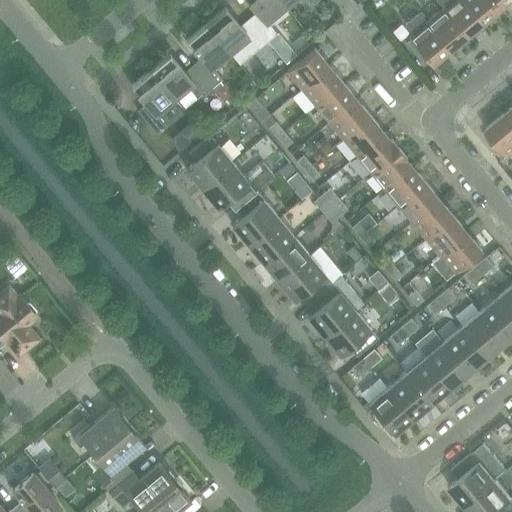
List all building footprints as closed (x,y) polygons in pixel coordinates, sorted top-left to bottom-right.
[(285,6),(280,0),(248,0),(260,14),(251,21),(267,41),(277,33),(267,21),(285,6)] [(483,22),(464,0),(436,0),(437,0),(443,8),(464,33),(471,26),(473,28),(472,29),(473,30),(483,22)] [(497,5),(492,0),(464,0),(483,22),(492,14),(492,13),(491,14),(489,12),(497,5)] [(225,7),(206,23),(230,52),(240,64),(267,41),(251,21),(242,28),(225,7)] [(464,33),(443,8),(426,22),(449,49),(459,41),(458,40),(457,41),(456,39),(464,33)] [(405,23),(413,33),(409,36),(411,38),(406,42),(416,54),(420,50),(431,63),(432,64),(449,49),(426,22),(419,12),(405,23)] [(230,52),(206,23),(187,39),(204,60),(196,67),(212,87),(222,79),(212,67),(230,52)] [(323,59),(314,48),(313,48),(314,49),(287,71),(301,88),(326,68),(320,60),(322,58),(322,59),(323,59)] [(169,53),(150,69),(174,98),(192,83),(202,95),(212,87),(196,67),(187,74),(169,53)] [(333,75),(326,68),(301,88),(315,105),(343,82),(335,72),(334,73),(334,74),(333,75)] [(174,98),(150,69),(131,85),(149,106),(140,113),(156,133),(166,125),(156,113),(174,98)] [(351,92),(343,82),(315,105),(329,122),(354,101),(347,93),(349,92),(350,93),(351,92)] [(278,108),(286,101),(274,86),(266,93),(278,108)] [(248,102),(257,112),(263,120),(270,114),(255,96),(248,102)] [(360,109),(354,101),(329,122),(342,138),(370,115),(362,105),(361,106),(362,107),(360,109)] [(511,106),(503,114),(511,125),(511,106)] [(290,113),(283,120),(294,132),(302,124),(290,113)] [(511,153),(511,125),(503,114),(485,129),(486,130),(497,143),(493,147),(502,158),(507,154),(509,156),(511,153)] [(379,125),(370,115),(342,138),(357,155),(382,135),(375,126),(377,125),(378,126),(379,125)] [(181,130),(191,141),(202,132),(193,120),(181,130)] [(276,121),(269,127),(277,136),(284,131),(276,121)] [(292,141),(284,131),(277,136),(285,147),(292,141)] [(233,162),(210,134),(188,152),(195,161),(186,169),(192,176),(198,183),(199,182),(200,181),(204,185),(202,186),(203,187),(233,162)] [(388,143),(382,135),(357,155),(370,172),(399,148),(391,139),(390,139),(391,140),(388,143)] [(407,157),(399,148),(370,172),(384,189),(409,168),(403,160),(406,158),(407,157)] [(303,154),(296,160),(304,170),(312,164),(303,154)] [(262,161),(245,176),(233,162),(203,187),(204,186),(208,190),(207,192),(206,191),(205,192),(211,200),(212,199),(218,207),(227,199),(234,208),(256,190),(274,175),(262,161)] [(320,174),(312,164),(304,170),(313,180),(320,174)] [(416,176),(409,168),(384,189),(398,205),(426,182),(418,172),(417,173),(418,174),(416,176)] [(434,192),(426,182),(398,205),(412,222),(437,201),(430,193),(432,192),(433,193),(434,192)] [(329,187),(323,192),(322,193),(332,204),(339,198),(329,187)] [(279,217),(256,190),(234,208),(241,216),(232,224),(238,231),(237,231),(244,239),(245,238),(245,237),(246,236),(250,241),(248,242),(249,242),(279,217)] [(332,204),(322,193),(314,200),(323,211),(332,204)] [(348,209),(339,198),(332,204),(340,215),(348,209)] [(443,209),(437,201),(412,222),(425,239),(453,215),(445,206),(444,206),(445,207),(443,209)] [(340,215),(332,204),(323,211),(332,222),(340,215)] [(462,225),(453,215),(425,239),(439,255),(464,234),(458,227),(460,225),(461,226),(462,225)] [(294,236),(279,217),(249,242),(249,243),(250,242),(254,246),(252,247),(251,248),(257,255),(263,261),(294,236)] [(358,221),(351,227),(360,237),(367,231),(358,221)] [(375,241),(367,231),(360,237),(368,247),(375,241)] [(471,242),(464,234),(439,255),(432,261),(446,279),(481,250),(481,251),(482,250),(473,239),(472,240),(473,241),(471,242)] [(309,254),(294,236),(263,261),(268,268),(274,276),(276,275),(275,274),(277,273),(280,277),(279,279),(309,254)] [(415,251),(400,258),(406,272),(421,265),(415,251)] [(332,282),(309,254),(279,279),(280,280),(281,278),(284,283),(283,284),(282,285),(288,292),(294,299),(303,291),(310,300),(332,282)] [(386,254),(379,260),(387,270),(394,264),(386,254)] [(493,266),(485,256),(474,265),(482,275),(493,266)] [(403,274),(394,264),(387,270),(396,280),(403,274)] [(482,275),(474,265),(463,274),(471,284),(482,275)] [(341,275),(332,282),(310,300),(318,308),(308,316),(314,323),(314,324),(320,331),(321,330),(322,329),(326,333),(325,334),(355,310),(364,302),(341,275)] [(6,340),(18,355),(38,338),(26,324),(36,315),(35,313),(35,310),(29,303),(26,303),(20,295),(19,296),(9,283),(0,290),(0,334),(5,341),(6,340)] [(511,283),(498,295),(511,311),(511,283)] [(456,296),(448,287),(437,296),(445,305),(456,296)] [(415,289),(408,295),(416,305),(424,299),(415,289)] [(511,311),(498,295),(480,310),(505,340),(505,339),(504,338),(511,334),(511,311)] [(445,305),(437,296),(426,305),(434,314),(445,305)] [(378,337),(355,310),(325,334),(325,335),(327,334),(330,338),(329,339),(327,340),(334,347),(340,354),(349,347),(356,355),(378,337)] [(505,340),(480,310),(461,325),(487,356),(495,349),(496,350),(499,347),(498,346),(503,339),(504,340),(505,340)] [(419,327),(411,318),(400,327),(408,336),(419,327)] [(487,356),(461,325),(443,340),(468,370),(467,368),(475,365),(476,366),(479,363),(487,356)] [(408,336),(400,327),(389,336),(397,345),(408,336)] [(468,370),(443,340),(424,356),(450,387),(458,380),(459,380),(462,378),(461,376),(466,369),(467,371),(468,370)] [(382,358),(374,349),(363,358),(371,367),(382,358)] [(450,387),(424,356),(406,371),(431,401),(430,399),(438,395),(439,396),(442,394),(450,387)] [(371,367),(363,358),(352,367),(360,376),(371,367)] [(431,401),(406,371),(387,386),(413,417),(421,410),(422,411),(425,408),(424,407),(429,400),(430,401),(431,401)] [(413,417),(387,386),(368,402),(392,430),(401,426),(402,427),(405,425),(405,424),(413,417)] [(85,440),(95,452),(130,424),(122,414),(120,416),(112,407),(90,425),(89,423),(72,437),(78,444),(79,444),(85,440)] [(97,473),(109,487),(128,471),(121,462),(143,444),(135,434),(137,433),(130,424),(95,452),(105,464),(98,473),(97,473)] [(483,442),(451,469),(458,478),(449,486),(455,493),(454,493),(461,501),(462,499),(463,498),(466,502),(465,503),(466,504),(496,479),(506,470),(483,442)] [(38,468),(54,486),(65,477),(50,459),(38,468)] [(132,496),(141,507),(175,479),(168,470),(166,471),(158,462),(136,480),(128,471),(109,487),(121,501),(122,501),(132,496)] [(8,511),(9,511),(50,511),(59,505),(32,473),(14,488),(18,494),(17,495),(20,498),(21,497),(24,500),(10,511),(9,510),(8,511)] [(173,511),(189,499),(181,490),(183,488),(175,479),(141,507),(145,511),(173,511)] [(510,511),(511,511),(511,498),(496,479),(466,504),(467,503),(471,508),(469,509),(469,508),(468,509),(470,511),(510,511)]
